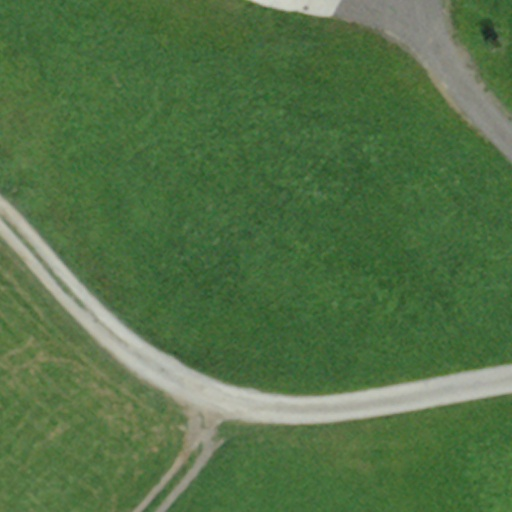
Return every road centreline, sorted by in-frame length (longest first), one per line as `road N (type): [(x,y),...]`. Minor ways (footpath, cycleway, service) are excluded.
road 1 (track): [(0,177),(146,348),(250,396),(511,362)]
road 2 (track): [(400,0),(511,121)]
road 3 (track): [(159,511),(250,396)]
